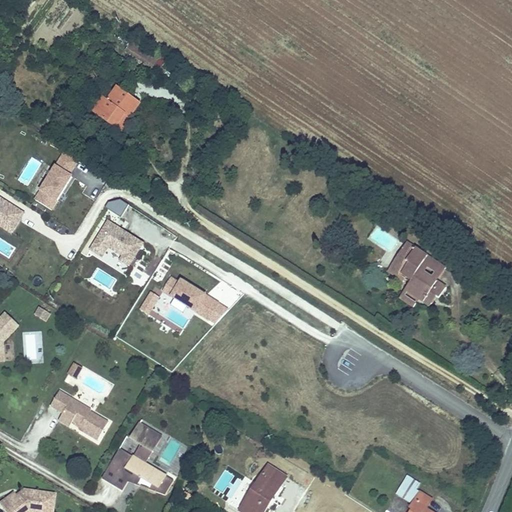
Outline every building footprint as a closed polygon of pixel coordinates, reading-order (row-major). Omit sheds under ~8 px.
[(130,40),(123,55),(160,72),(167,57),(130,40)] [(128,117),(139,103),(140,101),(115,84),(105,98),(102,96),(92,111),(114,127),(123,114),(128,117)] [(73,165),(77,159),(64,150),(60,156),(73,165)] [(50,207),(71,174),(69,172),(73,165),(60,156),(34,197),(50,207)] [(0,223),(11,230),(23,211),(0,195),(0,223)] [(120,214),(128,201),(120,196),(108,199),(104,204),(120,214)] [(128,262),(143,240),(108,218),(89,248),(100,255),(108,243),(122,252),(119,257),(128,262)] [(410,243),(402,238),(389,259),(405,270),(410,273),(405,282),(420,290),(424,293),(431,283),(438,289),(443,291),(449,279),(438,272),(417,261),(426,248),(412,239),(410,243)] [(446,260),(426,248),(417,261),(438,272),(446,260)] [(405,270),(389,259),(384,267),(400,277),(405,270)] [(172,275),(164,288),(210,317),(221,300),(183,277),(180,280),(172,275)] [(420,290),(405,282),(399,292),(414,301),(420,290)] [(431,283),(424,293),(433,299),(438,289),(431,283)] [(150,292),(139,310),(149,316),(159,298),(150,292)] [(46,323),(51,314),(38,307),(34,316),(46,323)] [(3,338),(19,322),(6,309),(0,315),(0,350),(4,350),(3,338)] [(43,332),(23,332),(24,362),(43,362),(43,332)] [(72,364),(68,376),(77,380),(82,368),(72,364)] [(61,411),(71,418),(79,422),(77,425),(96,436),(107,418),(89,407),(90,406),(59,387),(50,402),(62,409),(61,411)] [(61,411),(57,417),(68,423),(71,418),(61,411)] [(118,444),(100,474),(120,486),(126,477),(128,474),(133,477),(132,479),(137,481),(142,474),(150,480),(146,485),(154,488),(164,472),(143,460),(160,433),(138,420),(129,435),(139,440),(132,453),(118,444)] [(265,463),(240,501),(256,511),(265,497),(269,499),(285,475),(265,463)] [(172,477),(164,472),(154,488),(163,491),(172,477)] [(0,495),(0,500),(6,511),(16,511),(18,511),(27,511),(29,511),(35,511),(53,511),(56,492),(27,488),(26,488),(27,492),(18,496),(17,492),(15,487),(0,495)] [(412,511),(435,511),(426,507),(432,497),(420,490),(410,505),(414,509),(412,511)] [(256,511),(240,501),(237,507),(245,511),(260,511),(269,499),(265,497),(256,511)]
